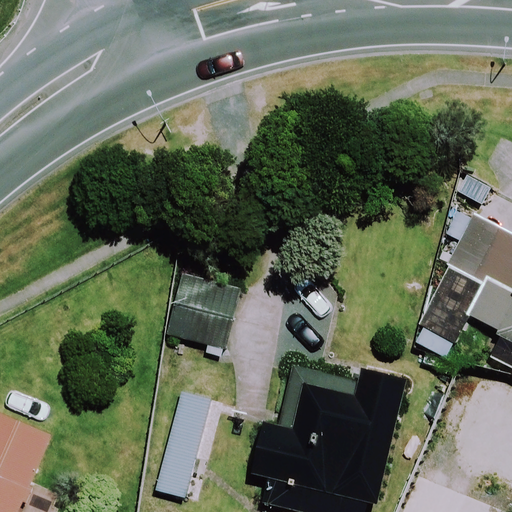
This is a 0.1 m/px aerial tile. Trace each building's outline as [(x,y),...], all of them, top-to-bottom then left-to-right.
[(511,238),(471,222),(450,274),(484,288),(468,326),(507,342),(504,349),(511,352),(511,238)] [(292,278),(189,248),(171,310),(237,329),(274,340),(292,278)] [(267,508),(286,511),(370,511),(372,504),(380,506),(404,391),(297,368),(284,430),(266,426),(255,480),(272,483),(267,508)] [(24,511),(57,440),(0,414),(0,511),(24,511)] [(496,511),(463,497),(455,511),(496,511)]
